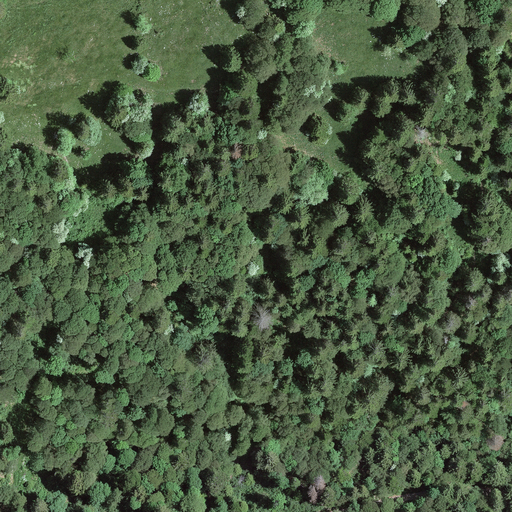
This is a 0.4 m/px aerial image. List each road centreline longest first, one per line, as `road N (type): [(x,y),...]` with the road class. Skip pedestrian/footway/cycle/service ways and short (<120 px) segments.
road 1 (track): [(12,511),(38,356)]
road 2 (track): [(378,402),(511,326)]
road 3 (track): [(378,402),(380,422),(469,494),(468,511)]
road 4 (track): [(371,511),(511,491)]
